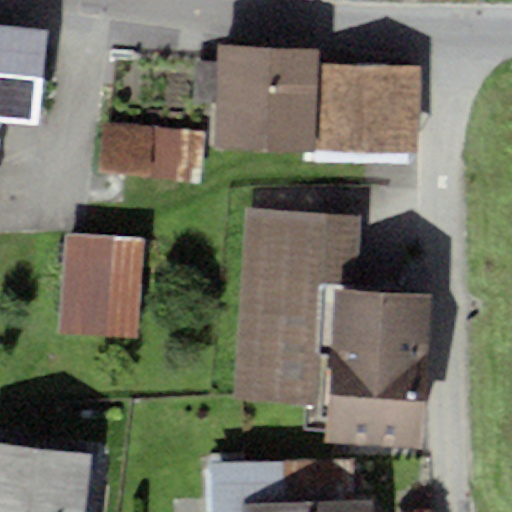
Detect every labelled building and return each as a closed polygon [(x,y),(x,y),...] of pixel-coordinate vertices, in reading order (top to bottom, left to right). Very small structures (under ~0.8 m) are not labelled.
[(47,30),(0,24),(0,121),(2,122),(38,127),(47,30)] [(318,49),(219,46),(215,149),(315,153),(315,149),(318,65),(318,49)] [(421,68),(318,65),(315,149),(418,153),(421,68)] [(205,135),(103,123),(97,173),(199,185),(205,135)] [(359,217),(247,210),(235,401),(328,406),(335,291),(354,293),(359,217)] [(145,240),(66,234),(58,335),(137,341),(145,240)] [(354,293),(335,291),(328,406),(326,443),(423,449),(431,297),(354,293)] [(87,511),(94,457),(0,444),(0,511),(87,511)] [(246,511),(246,504),(352,500),(351,458),(211,462),(212,511),(246,511)] [(352,500),(246,504),(246,511),(374,511),(374,501),(352,500)]
